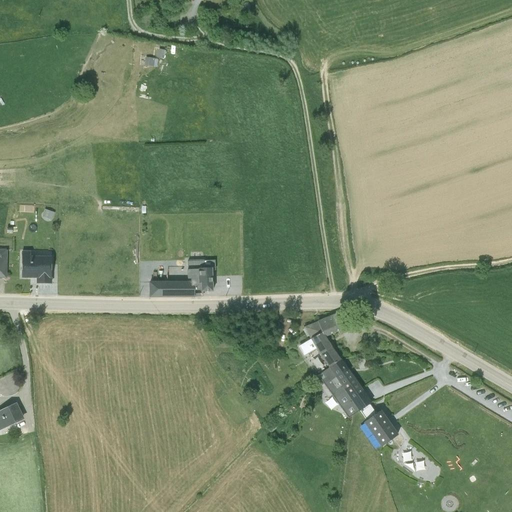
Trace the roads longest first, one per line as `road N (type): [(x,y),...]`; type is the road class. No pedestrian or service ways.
road 1 (tertiary): [(0,302),(357,299),(511,383)]
road 2 (track): [(357,299),(411,272),(511,259)]
